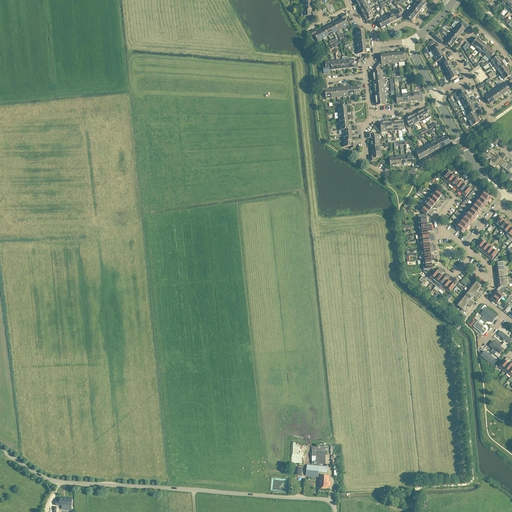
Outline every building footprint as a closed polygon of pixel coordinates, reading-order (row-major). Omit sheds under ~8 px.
[(341,2),(340,3),(338,0),(332,0),(325,5),(331,14),(344,6),(341,2)] [(368,4),(365,0),(364,0),(357,4),(360,9),(368,4)] [(422,8),(415,2),(411,6),(418,12),(422,8)] [(371,9),(369,7),(371,6),(370,3),(368,4),(360,9),(363,14),(371,9)] [(418,12),(411,6),(408,11),(415,17),(418,12)] [(371,16),(374,15),(371,9),(363,14),(367,21),(373,18),(371,16)] [(402,18),(397,9),(392,12),(396,20),(402,18)] [(312,13),(312,10),(303,11),(303,17),(310,16),(310,18),(316,18),(315,13),(312,13)] [(415,17),(408,11),(404,15),(407,18),(405,20),(409,22),(410,20),(411,21),(415,17)] [(396,20),(392,12),(387,15),(391,23),(396,20)] [(348,25),(345,20),(347,19),(345,14),(340,16),(342,18),(339,20),(343,28),(348,25)] [(391,23),(387,15),(382,18),(386,26),(391,23)] [(386,26),(382,18),(377,20),(381,29),(386,26)] [(343,28),(339,20),(334,23),(338,31),(343,28)] [(460,25),(457,23),(454,28),(461,34),(465,29),(464,29),(467,26),(459,20),(457,22),(460,25)] [(338,31),(334,23),(329,25),(333,34),(338,31)] [(333,34),(329,25),(324,28),(328,36),(333,34)] [(328,36),(324,28),(318,31),(323,39),(328,36)] [(461,34),(454,28),(450,32),(458,38),(461,34)] [(318,31),(316,32),(314,30),(310,32),(310,33),(312,37),(315,36),(318,42),(323,39),(318,31)] [(458,38),(450,32),(447,37),(454,43),(458,38)] [(454,43),(447,37),(443,41),(443,40),(436,35),(434,38),(442,44),(443,42),(450,47),(454,43)] [(476,49),(481,42),(477,38),(471,45),(476,49)] [(480,53),(486,45),(481,42),(476,49),(480,53)] [(442,52),(439,47),(437,44),(431,47),(433,50),(430,51),(433,57),(442,52)] [(484,56),(490,49),(486,45),(480,53),(484,56)] [(489,60),(495,52),(490,49),(484,56),(485,56),(483,58),(486,61),(488,61),(489,60)] [(444,57),(442,52),(433,57),(436,62),(438,61),(444,57)] [(449,61),(446,56),(444,57),(438,61),(441,66),(449,61)] [(494,66),(501,61),(498,56),(490,61),(494,66)] [(328,71),(331,70),(330,61),(325,62),(325,68),(323,68),(323,73),(323,74),(326,74),(328,73),(328,71)] [(452,66),(449,61),(441,66),(443,71),(452,66)] [(497,71),(505,65),(501,61),(494,66),(497,71)] [(500,76),(508,70),(505,65),(497,71),(500,76)] [(454,71),(452,66),(443,71),(446,76),(454,71)] [(457,70),(454,71),(446,76),(449,81),(457,76),(456,74),(458,73),(457,70)] [(504,80),(511,75),(508,70),(500,76),(504,80)] [(360,95),(359,89),(362,88),(361,83),(356,83),(356,86),(353,86),(354,96),(360,95)] [(508,91),(503,83),(498,87),(504,94),(508,91)] [(331,98),(330,89),(327,89),(327,86),(322,87),(322,92),(325,92),(325,99),(331,98)] [(504,94),(498,87),(494,90),(499,98),(504,94)] [(499,98),(494,90),(489,93),(494,101),(499,98)] [(468,96),(465,91),(457,95),(456,93),(453,94),(457,102),(459,101),(468,96)] [(494,101),(489,93),(484,97),(489,104),(494,101)] [(470,101),(468,96),(459,101),(462,106),(470,101)] [(473,106),(471,103),(476,101),(475,99),(472,100),(470,101),(462,106),(465,111),(473,106)] [(476,111),(473,106),(465,111),(467,115),(467,116),(473,112),(474,113),(475,112),(476,111)] [(430,117),(426,109),(420,111),(425,120),(430,117)] [(421,125),(423,123),(422,121),(425,120),(420,111),(415,114),(420,122),(421,125)] [(476,118),(478,117),(475,112),(474,113),(473,112),(467,116),(467,115),(465,117),(468,122),(476,118)] [(420,122),(415,114),(410,117),(415,125),(420,122)] [(415,125),(410,117),(405,120),(410,128),(415,125)] [(480,121),(478,117),(476,118),(468,122),(471,127),(479,123),(478,122),(480,121)] [(379,135),(375,135),(372,135),(372,133),(366,134),(367,139),(370,138),(370,142),(379,141),(379,135)] [(447,138),(445,135),(440,138),(444,146),(450,143),(449,141),(447,138)] [(444,146),(440,138),(437,139),(436,137),(434,138),(435,140),(439,149),(444,146)] [(439,149),(435,140),(434,138),(432,139),(433,141),(430,143),(434,151),(439,149)] [(352,144),(352,140),(343,141),(343,147),(350,146),(350,149),(356,148),(355,143),(352,144)] [(434,151),(430,143),(425,146),(429,154),(434,151)] [(429,154),(425,146),(420,148),(424,157),(429,154)] [(424,157),(420,148),(415,151),(419,159),(424,157)] [(496,154),(488,148),(484,153),(492,159),(488,164),(492,167),(500,157),(496,154)] [(381,158),(380,152),(371,153),(371,156),(369,157),(369,162),(375,161),(374,159),(381,158)] [(508,164),(503,160),(503,159),(500,157),(492,167),(495,169),(499,165),(504,169),(508,164)] [(445,181),(451,175),(452,172),(448,169),(441,178),(445,181)] [(449,185),(456,176),(454,174),(452,176),(451,175),(445,181),(449,185)] [(453,188),(459,181),(457,180),(459,177),(456,176),(449,185),(453,188)] [(457,191),(464,182),(460,179),(459,181),(453,188),(457,191)] [(461,194),(467,187),(465,186),(467,184),(464,182),(457,191),(461,194)] [(461,194),(465,197),(472,188),(470,186),(468,188),(467,187),(461,194)] [(445,198),(435,190),(432,194),(439,199),(440,198),(443,200),(445,198)] [(486,193),(482,191),(480,193),(482,195),(481,196),(488,202),(491,198),(486,193)] [(437,201),(439,199),(432,194),(429,198),(439,206),(441,204),(437,201)] [(488,202),(481,196),(480,198),(478,196),(476,199),(485,206),(488,202)] [(439,206),(429,198),(425,202),(432,207),(434,206),(437,208),(439,206)] [(474,201),(473,203),(475,204),(482,210),(485,206),(476,199),(474,201)] [(431,209),(432,207),(425,202),(422,206),(432,214),(434,212),(431,209)] [(475,204),(473,203),(470,207),(479,214),(482,210),(475,204)] [(432,214),(422,206),(419,210),(424,214),(426,215),(427,214),(430,216),(432,214)] [(479,214),(470,207),(467,210),(469,212),(475,218),(479,214)] [(475,218),(469,212),(467,214),(465,212),(463,215),(472,222),(475,218)] [(427,223),(426,215),(424,214),(423,215),(418,215),(418,219),(418,224),(427,223)] [(472,222),(463,215),(461,217),(464,219),(462,220),(469,226),(472,222)] [(499,227),(504,220),(500,217),(493,226),(495,227),(497,225),(499,227)] [(469,226),(462,220),(461,222),(459,220),(457,223),(466,230),(469,226)] [(501,232),(508,223),(504,220),(499,227),(500,228),(499,230),(501,232)] [(466,230),(457,223),(455,225),(457,227),(456,228),(460,231),(463,234),(466,230)] [(511,226),(508,223),(501,232),(503,234),(505,232),(507,233),(511,226)] [(480,251),(485,244),(483,242),(485,240),(483,238),(476,247),(480,251)] [(484,254),(491,245),(488,243),(487,245),(485,244),(480,251),(484,254)] [(488,257),(495,248),(491,245),(484,254),(488,257)] [(492,260),(499,251),(495,248),(488,257),(492,260)] [(505,264),(504,264),(504,262),(498,263),(497,262),(499,260),(496,257),(493,261),(495,263),(496,268),(504,267),(505,267),(505,264)] [(434,271),(432,269),(432,264),(423,265),(424,272),(425,273),(427,273),(431,276),(433,273),(434,271)] [(437,276),(441,271),(439,269),(436,272),(434,271),(433,273),(431,276),(429,277),(427,280),(431,283),(433,281),(437,276)] [(437,284),(442,277),(441,276),(443,273),(441,271),(437,276),(433,281),(431,283),(435,286),(437,284)] [(441,287),(449,277),(447,275),(444,278),(442,277),(437,284),(435,286),(439,289),(441,287)] [(443,292),(445,290),(450,283),(449,282),(451,279),(449,277),(441,287),(439,289),(443,292)] [(449,293),(457,283),(455,281),(452,285),(450,283),(445,290),(449,293)] [(485,289),(475,281),(472,285),(478,290),(480,288),(483,291),(485,289)] [(477,292),(478,290),(472,285),(468,289),(479,297),(480,294),(477,292)] [(498,292),(501,289),(501,288),(498,288),(493,294),(500,300),(503,296),(498,292)] [(479,297),(468,289),(465,293),(472,298),(473,297),(477,299),(479,297)] [(471,300),(472,298),(465,293),(462,297),(472,305),(474,302),(471,300)] [(500,300),(493,294),(490,298),(499,306),(501,303),(499,302),(500,300)] [(472,305),(462,297),(459,301),(466,306),(467,304),(470,307),(472,305)] [(464,308),(466,306),(459,301),(456,305),(466,313),(468,310),(464,308)] [(503,371),(508,364),(506,362),(509,359),(507,357),(499,367),(503,371)] [(507,374),(511,367),(511,362),(510,365),(508,364),(503,371),(507,374)] [(312,448),(311,464),(325,465),(325,455),(327,455),(327,449),(312,448)] [(327,473),(327,467),(306,465),(306,476),(318,477),(318,472),(327,473)] [(293,474),(301,476),(303,467),(294,466),(293,474)] [(327,489),(328,481),(329,481),(329,476),(319,476),(318,484),(319,484),(319,489),(327,489)] [(71,506),(72,498),(65,498),(59,498),(59,502),(56,501),(55,505),(59,506),(59,505),(65,505),(65,508),(71,509),(71,506)]
